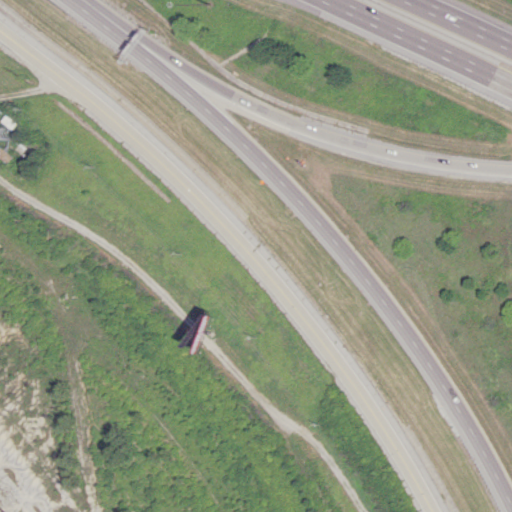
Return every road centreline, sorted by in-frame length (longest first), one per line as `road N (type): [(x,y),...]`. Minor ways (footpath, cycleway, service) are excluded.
road 1 (residential): [(433,511),(322,341),(204,209),(0,35)]
road 2 (motorway): [(102,19),(292,193),(350,260),(450,393),(511,499)]
road 3 (motorway): [(102,19),(317,135),(418,160),(511,170)]
road 4 (motorway): [(326,0),(511,88)]
